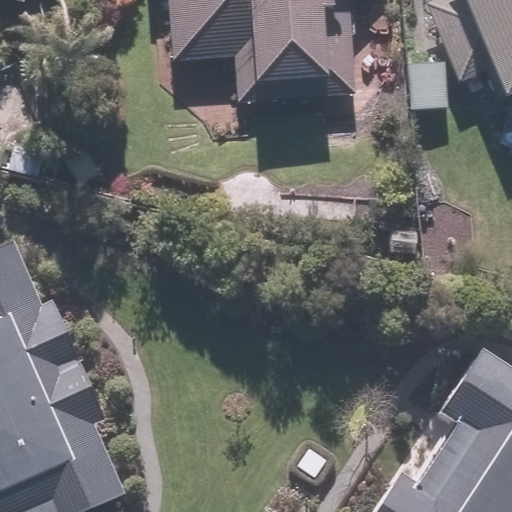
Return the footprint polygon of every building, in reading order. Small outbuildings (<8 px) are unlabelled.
[(171,0),(174,69),(234,67),(235,109),(330,106),(327,18),(341,17),(340,0),(171,0)] [(511,100),(511,0),(445,0),(426,8),(457,86),(489,73),(502,105),(511,100)] [(404,67),(402,114),(446,116),(448,69),(404,67)] [(0,511),(77,511),(121,494),(16,251),(0,258),(0,511)] [(511,511),(511,362),(467,335),(356,511),(511,511)]
